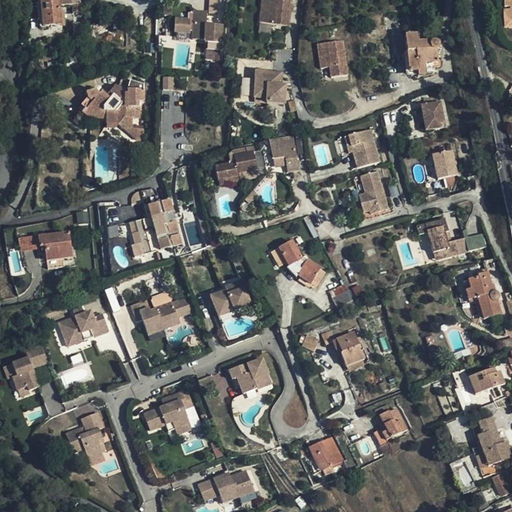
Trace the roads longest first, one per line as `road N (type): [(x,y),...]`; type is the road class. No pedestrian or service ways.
road 1 (residential): [(154,511),(115,408),(130,392),(261,340),(280,350),(290,384),(279,424),(286,431),(316,424)]
road 2 (residential): [(447,0),(444,77),(353,115),(325,122),(303,111),(287,48)]
road 3 (unknown): [(0,218),(40,219),(130,191),(189,157)]
road 4 (residential): [(511,196),(469,0)]
road 5 (unknown): [(0,181),(28,169),(39,104),(68,102)]
